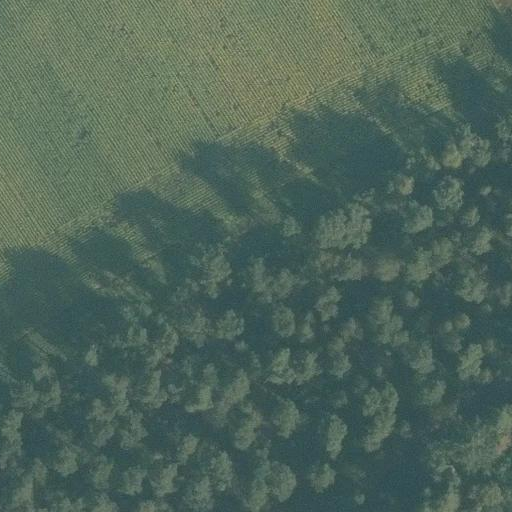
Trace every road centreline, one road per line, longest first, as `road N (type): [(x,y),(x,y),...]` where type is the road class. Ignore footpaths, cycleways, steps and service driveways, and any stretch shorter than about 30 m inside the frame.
road 1 (track): [(184,297),(308,511)]
road 2 (track): [(511,392),(323,511)]
